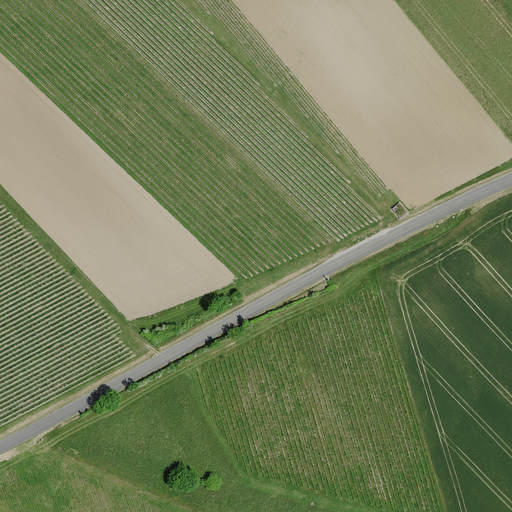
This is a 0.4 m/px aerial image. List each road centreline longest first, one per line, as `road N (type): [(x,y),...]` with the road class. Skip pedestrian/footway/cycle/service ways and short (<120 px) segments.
road 1 (tertiary): [(511,180),(345,260),(0,448)]
road 2 (track): [(477,195),(443,232),(377,272),(259,323),(166,377)]
